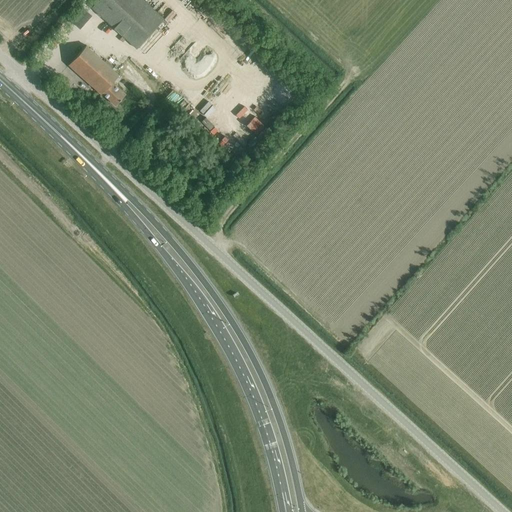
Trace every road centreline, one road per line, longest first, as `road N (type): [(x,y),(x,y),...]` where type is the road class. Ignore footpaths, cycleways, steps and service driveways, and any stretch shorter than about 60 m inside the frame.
road 1 (unclassified): [(501,511),(0,54)]
road 2 (track): [(219,511),(186,381),(164,342),(133,292),(0,157)]
road 3 (primary): [(301,511),(271,400),(233,326),(157,227),(94,169)]
road 4 (primary): [(94,169),(216,332),(252,405),(281,511)]
road 5 (primary): [(94,169),(0,81)]
